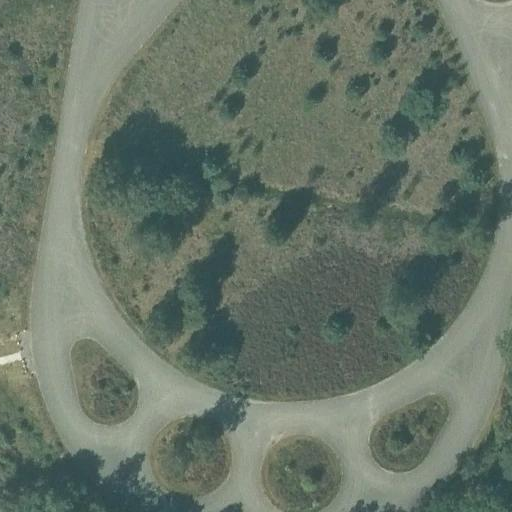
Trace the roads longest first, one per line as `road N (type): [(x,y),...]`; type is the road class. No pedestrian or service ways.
road 1 (unknown): [(60,291),(180,383),(262,410),(371,398),(498,318)]
road 2 (unknown): [(60,291),(55,379),(75,442),(100,471),(181,511)]
road 3 (unknown): [(362,511),(479,401),(498,318)]
road 4 (unknown): [(74,80),(60,291)]
road 5 (unknown): [(511,147),(453,0)]
